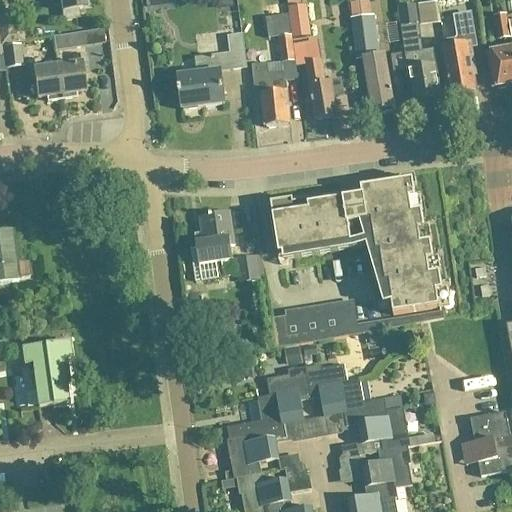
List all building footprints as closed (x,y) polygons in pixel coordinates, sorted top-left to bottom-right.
[(49,0),(50,0),(59,0),(63,23),(77,21),(76,13),(85,11),(84,9),(88,9),(87,0),(49,0)] [(366,3),(347,6),(350,21),(360,20),(368,18),(366,3)] [(287,11),(291,41),(305,39),(301,9),(287,11)] [(437,84),(432,53),(421,55),(413,9),(397,12),(405,73),(408,73),(413,105),(416,104),(417,106),(428,105),(427,102),(438,100),(435,85),(437,84)] [(472,77),(474,77),(469,47),(474,46),(469,16),(453,19),(457,39),(458,40),(456,43),(444,45),(448,66),(444,67),(450,98),(453,97),(456,98),(461,98),(464,95),(475,93),(472,77)] [(505,17),(495,19),(499,42),(509,40),(505,17)] [(266,41),(289,38),(286,18),(264,21),(266,41)] [(370,18),(368,18),(360,20),(350,21),(348,21),(355,61),(361,60),(369,113),(378,111),(378,114),(390,112),(390,109),(393,109),(384,55),(376,56),(370,18)] [(83,49),(81,35),(52,39),(54,54),(83,49)] [(241,39),(226,41),(230,75),(246,73),(241,39)] [(291,40),(278,41),(281,65),(293,64),(291,40)] [(19,46),(0,49),(0,52),(2,58),(4,71),(21,69),(19,46)] [(511,86),(511,52),(487,56),(493,90),(496,89),(499,91),(506,90),(507,87),(511,86)] [(73,66),(56,69),(60,102),(75,100),(75,94),(85,93),(83,75),(87,75),(85,56),(72,58),(73,66)] [(181,115),(223,109),(216,59),(193,63),(195,78),(176,81),(181,115)] [(60,102),(56,69),(40,71),(39,62),(27,64),(29,82),(33,81),(35,100),(47,98),(47,104),(60,102)] [(339,82),(330,83),(324,84),(320,62),(304,65),(308,87),(306,88),(308,104),(310,103),(314,123),(336,119),(333,99),(342,98),(339,82)] [(289,126),(285,84),(283,84),(282,74),(267,76),(266,66),(250,68),(253,98),(259,97),(263,129),(268,129),(268,131),(275,130),(275,128),(289,126)] [(278,258),(351,247),(348,231),(370,227),(375,259),(378,258),(384,290),(387,289),(393,321),(440,313),(437,298),(443,297),(440,278),(430,280),(428,266),(434,266),(431,247),(421,249),(419,235),(425,234),(422,216),(412,218),(410,204),(415,203),(413,185),(360,194),(362,202),(344,204),(343,198),(321,202),(322,208),(293,213),(292,203),(269,206),(278,258)] [(233,248),(228,214),(208,217),(208,218),(199,220),(201,235),(193,236),(196,252),(191,253),(195,284),(217,281),(215,265),(232,262),(230,249),(233,248)] [(0,286),(16,284),(16,281),(28,279),(26,263),(13,265),(9,234),(0,235),(0,286)] [(255,259),(235,262),(238,285),(258,282),(255,259)] [(487,308),(501,310),(503,299),(488,297),(487,308)] [(277,353),(443,322),(442,315),(289,339),(285,320),(271,322),(277,353)] [(22,369),(32,368),(37,410),(68,405),(62,363),(69,362),(67,344),(20,351),(22,369)] [(348,385),(345,369),(323,372),(322,368),(306,371),(311,404),(322,402),(325,421),(338,418),(345,416),(339,387),(348,385)] [(311,404),(306,371),(288,375),(289,379),(267,382),(270,399),(270,400),(278,398),(283,427),(292,426),(303,425),(300,406),(311,404)] [(360,428),(388,423),(386,414),(383,403),(364,406),(359,382),(348,385),(339,387),(345,416),(338,418),(341,432),(359,429),(360,429),(360,428)] [(295,441),(292,426),(283,427),(278,398),(270,400),(270,399),(258,401),(262,425),(227,431),(229,443),(230,443),(245,441),(246,448),(275,443),(275,444),(295,441)] [(381,444),(383,455),(409,451),(411,451),(404,412),(386,414),(388,423),(360,428),(360,429),(359,429),(363,448),(381,444)] [(505,416),(470,423),(481,481),(511,475),(511,452),(511,451),(511,438),(509,439),(505,416)] [(235,482),(260,477),(259,466),(278,463),(275,444),(275,443),(246,448),(245,441),(230,443),(229,443),(227,443),(233,483),(235,482)] [(410,468),(412,468),(409,451),(383,455),(378,456),(380,467),(360,471),(364,490),(393,485),(395,493),(397,492),(397,493),(413,491),(410,468)] [(260,511),(260,509),(290,504),(286,485),(267,488),(265,477),(260,477),(235,482),(238,500),(241,499),(242,511),(260,511)] [(511,479),(488,482),(489,490),(511,487),(511,479)] [(393,485),(364,490),(366,502),(349,505),(349,511),(397,511),(396,503),(399,502),(397,493),(397,492),(395,493),(393,485)]
